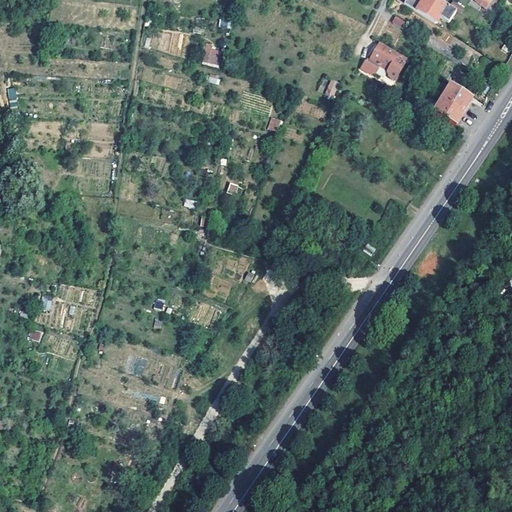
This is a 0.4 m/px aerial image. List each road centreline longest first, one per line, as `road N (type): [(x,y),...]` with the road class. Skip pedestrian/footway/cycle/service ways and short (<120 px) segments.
road 1 (secondary): [(228,511),(511,101)]
road 2 (track): [(385,283),(318,291),(282,308),(150,511)]
